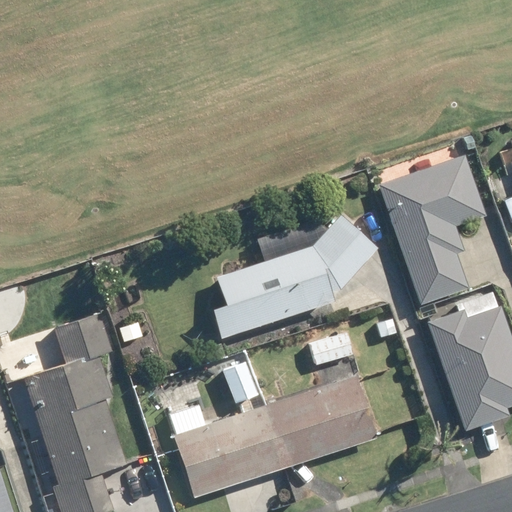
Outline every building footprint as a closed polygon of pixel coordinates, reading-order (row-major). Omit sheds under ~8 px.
[(484,216),(463,157),(376,186),(418,304),(465,287),(453,255),(462,252),(453,227),(484,216)] [(224,307),(208,313),(217,339),(331,302),(328,293),(337,290),(373,249),(336,216),(308,247),(214,277),(224,307)] [(448,299),(438,304),(441,311),(451,307),(448,299)] [(464,319),(461,311),(426,323),(463,431),(506,417),(503,409),(511,406),(511,346),(498,307),(464,319)] [(97,357),(110,353),(97,315),(52,331),(64,366),(20,381),(54,483),(48,485),(57,511),(104,511),(108,511),(96,474),(124,465),(102,400),(110,397),(97,357)] [(390,319),(374,325),(378,338),(394,333),(390,319)] [(135,323),(117,329),(121,343),(139,337),(135,323)] [(344,332),(306,343),(313,367),(351,355),(344,332)] [(224,356),(219,343),(204,349),(209,362),(224,356)] [(253,395),(241,363),(220,372),(232,404),(253,395)] [(353,378),(261,407),(281,470),(374,439),(353,378)] [(261,407),(168,438),(188,500),(281,470),(261,407)] [(16,511),(0,497),(0,480),(1,480),(0,479),(0,511),(16,511)]
